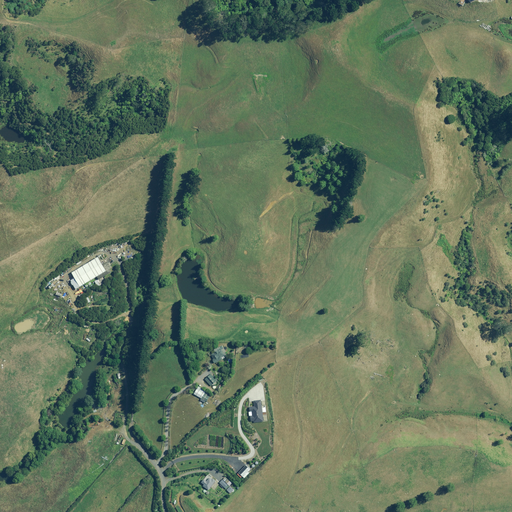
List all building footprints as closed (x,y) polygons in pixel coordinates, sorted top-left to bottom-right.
[(84,284),(87,283),(90,281),(97,277),(99,280),(112,273),(106,263),(103,265),(98,257),(72,273),(80,287),(84,284)] [(228,357),(223,345),(214,350),(216,353),(212,355),(214,359),(213,360),(215,364),(228,357)] [(218,382),(217,381),(211,374),(205,379),(211,386),(212,385),(213,386),(218,382)] [(201,400),(205,403),(206,401),(206,402),(208,399),(211,395),(198,387),(194,394),(202,399),(201,400)] [(251,469),(246,465),(239,473),(244,477),(251,469)] [(212,480),(209,478),(207,481),(204,479),(201,483),(204,485),(203,486),(208,490),(215,481),(213,479),(212,480)] [(228,485),(222,480),(220,483),(225,488),(228,485)]
